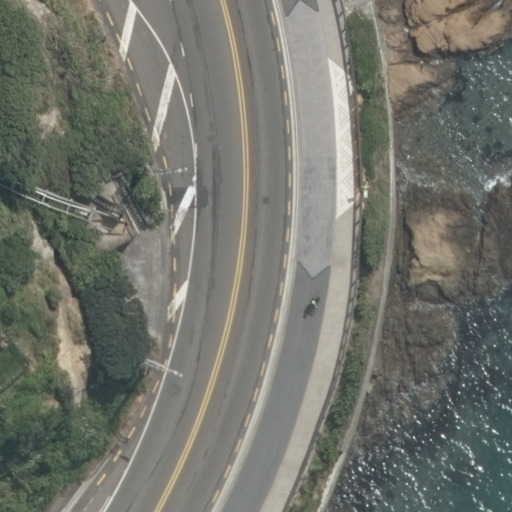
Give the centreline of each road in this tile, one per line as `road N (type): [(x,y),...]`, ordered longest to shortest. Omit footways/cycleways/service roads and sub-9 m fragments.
road 1 (secondary): [(243,105),(233,307),(212,382),(155,511)]
road 2 (residential): [(243,105),(161,0)]
